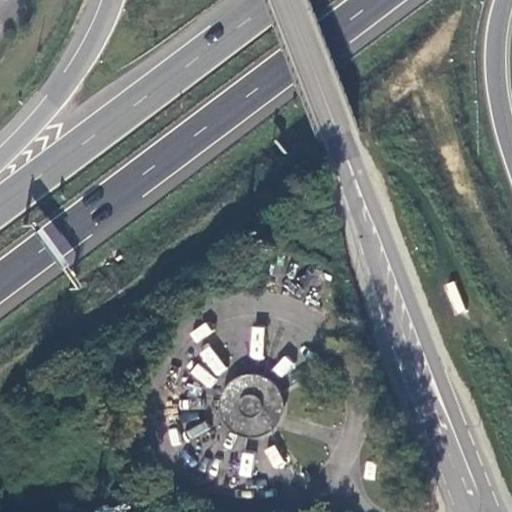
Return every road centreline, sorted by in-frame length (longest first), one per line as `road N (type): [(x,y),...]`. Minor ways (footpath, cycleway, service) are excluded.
road 1 (tertiary): [(286,0),(398,313),(481,511)]
road 2 (trunk): [(0,280),(374,0)]
road 3 (trunk): [(276,0),(0,207)]
road 4 (trunk): [(96,0),(50,88),(0,145)]
road 5 (trunk): [(511,158),(495,99),(494,42),(505,0)]
